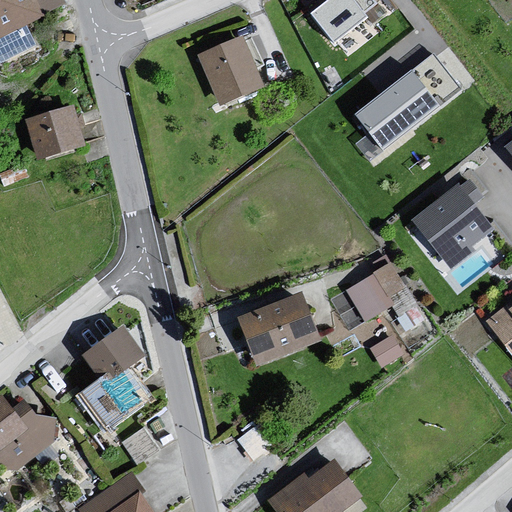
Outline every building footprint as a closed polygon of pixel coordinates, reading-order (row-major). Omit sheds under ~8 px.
[(0,0),(0,34),(66,4),(63,0),(0,0)] [(378,1),(377,0),(329,0),(313,12),(335,43),(369,18),(364,11),(378,1)] [(242,35),(198,54),(218,102),(262,84),(242,35)] [(461,88),(432,51),(351,113),(366,133),(355,141),(368,158),(461,88)] [(74,104),(25,118),(36,158),(85,144),(74,104)] [(460,178),(406,220),(446,272),(475,250),(471,245),(497,225),(460,178)] [(416,304),(390,262),(331,298),(350,329),(385,312),(389,322),(402,334),(426,319),(416,304)] [(303,290),(238,315),(257,363),(322,338),(303,290)] [(511,310),(492,327),(511,354),(511,310)] [(99,384),(81,396),(107,434),(150,406),(132,379),(152,365),(124,323),(78,353),(99,384)] [(395,330),(372,340),(380,360),(404,349),(395,330)] [(7,403),(0,407),(0,473),(22,474),(36,461),(55,447),(60,424),(41,421),(29,405),(17,412),(7,403)] [(123,436),(137,458),(163,442),(148,419),(123,436)] [(336,511),(361,492),(334,460),(314,476),(305,466),(266,499),(276,511),(336,511)] [(152,511),(143,499),(122,511),(152,511)]
